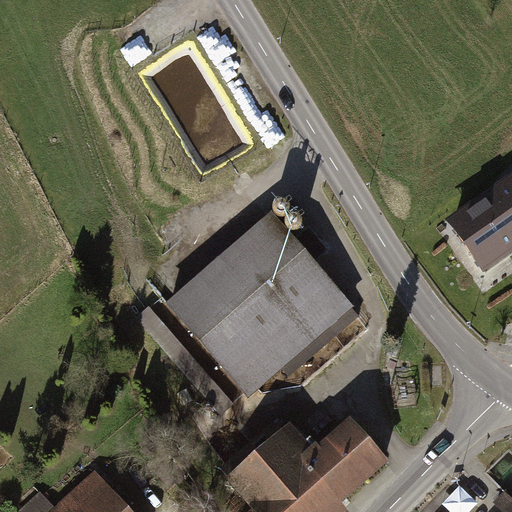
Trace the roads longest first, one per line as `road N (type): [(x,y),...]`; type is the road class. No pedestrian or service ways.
road 1 (tertiary): [(508,389),(432,320),(233,0)]
road 2 (secondary): [(387,511),(508,389)]
